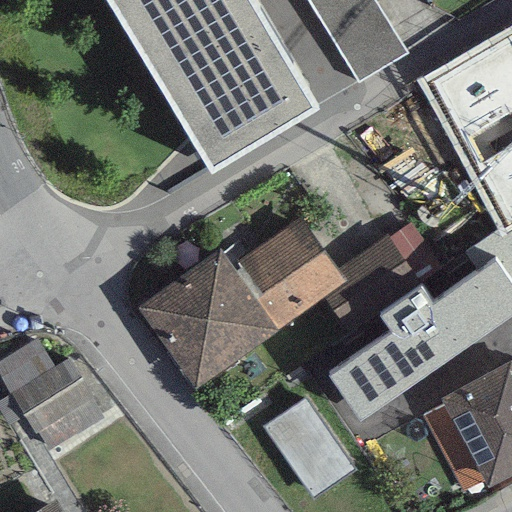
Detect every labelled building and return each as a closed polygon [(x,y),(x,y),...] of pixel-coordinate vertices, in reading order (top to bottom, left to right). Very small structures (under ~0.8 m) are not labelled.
[(252,0),(105,0),(211,172),(318,108),(252,0)] [(375,0),(306,0),(358,83),(408,53),(375,0)] [(511,60),(487,75),(511,117),(511,60)] [(446,235),(462,258),(495,234),(493,232),(507,222),(493,202),(446,235)] [(219,248),(138,307),(197,388),(322,297),(346,281),(338,269),(300,218),(233,267),(219,248)] [(511,218),(507,222),(493,232),(495,234),(511,260),(511,218)] [(410,222),(388,238),(423,289),(446,273),(410,222)] [(462,258),(453,263),(455,267),(498,330),(511,321),(511,260),(495,234),(462,258)] [(386,235),(338,269),(346,281),(322,297),(348,334),(368,320),(372,325),(423,289),(388,238),(386,235)] [(498,330),(455,267),(446,273),(423,289),(372,325),(416,388),(498,330)] [(112,413),(75,353),(53,367),(36,339),(0,361),(0,374),(48,453),(112,413)] [(511,364),(510,361),(440,398),(443,405),(483,480),(487,486),(511,472),(511,364)] [(305,399),(264,426),(312,497),(353,470),(305,399)] [(483,480),(443,405),(423,416),(463,491),(483,480)] [(62,511),(55,500),(33,511),(62,511)]
